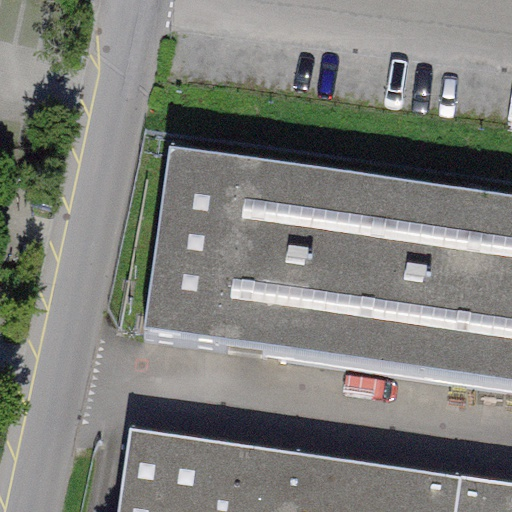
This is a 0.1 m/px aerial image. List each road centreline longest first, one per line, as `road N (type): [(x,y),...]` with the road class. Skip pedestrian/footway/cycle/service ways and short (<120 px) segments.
road 1 (residential): [(33,511),(141,0)]
road 2 (residential): [(511,31),(310,0)]
